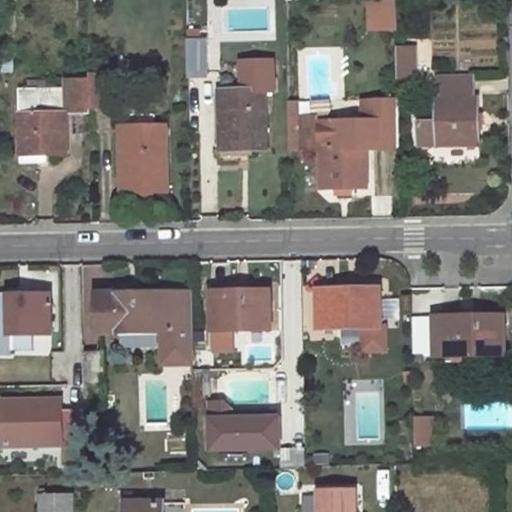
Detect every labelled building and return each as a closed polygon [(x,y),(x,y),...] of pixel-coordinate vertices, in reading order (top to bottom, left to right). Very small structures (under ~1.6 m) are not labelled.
[(397,0),(368,0),(370,29),(398,29),(397,0)] [(209,40),(188,41),(188,78),(210,77),(209,40)] [(398,50),(399,78),(416,78),(416,49),(398,50)] [(94,110),(117,110),(117,79),(94,78),(94,110)] [(89,113),(89,80),(66,81),(66,89),(20,89),(21,162),(49,162),(49,154),(68,153),(67,113),(89,113)] [(476,99),(475,81),(438,81),(439,123),(420,123),(420,148),(439,148),(479,147),(478,99),(476,99)] [(222,91),(222,111),(220,111),(222,151),(269,150),(268,90),(222,91)] [(367,124),(367,150),(400,149),(399,103),(364,103),(365,124),(367,124)] [(365,124),(319,125),(319,118),(303,118),(304,151),(320,151),(321,189),(368,188),(367,150),(367,124),(365,124)] [(120,128),(122,193),(170,191),(169,126),(120,128)] [(381,289),(318,291),(320,330),(365,329),(365,352),(387,350),(386,327),(382,327),(381,289)] [(272,291),(230,292),(230,295),(212,295),(213,333),(230,330),(272,330),(272,291)] [(186,332),(186,293),(97,294),(99,333),(162,332),(186,332)] [(194,365),(193,293),(186,293),(186,332),(162,332),(162,365),(194,365)] [(0,296),(0,335),(50,334),(50,295),(0,296)] [(439,355),(506,353),(505,314),(438,315),(439,355)] [(86,352),(64,353),(65,384),(63,384),(63,451),(86,451),(84,385),(86,385),(86,352)] [(86,385),(86,407),(107,407),(106,352),(86,352),(86,385)] [(211,384),(194,384),(195,410),(212,410),(211,384)] [(195,410),(195,432),(212,431),(212,410),(195,410)] [(356,511),(356,491),(318,491),(318,511),(356,511)] [(76,511),(76,495),(41,496),(40,511),(76,511)] [(124,504),(123,511),(163,511),(163,503),(124,504)]
